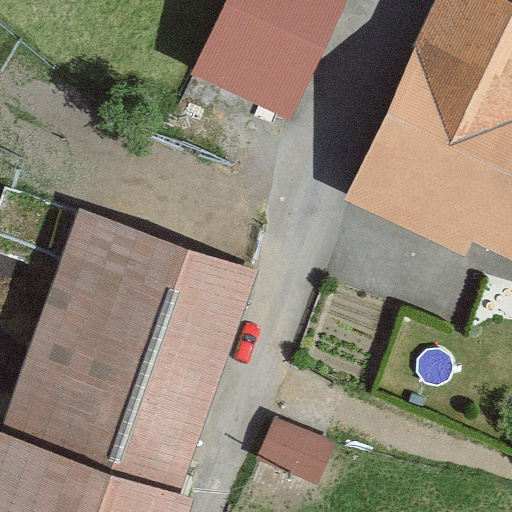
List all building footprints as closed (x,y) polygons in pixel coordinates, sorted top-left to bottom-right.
[(360,0),(238,0),(202,75),(300,123),(360,0)] [(511,0),(448,0),(366,195),(511,256),(511,0)] [(191,511),(271,268),(88,209),(20,418),(0,411),(0,511),(191,511)] [(511,293),(491,288),(480,326),(511,334),(511,293)] [(333,442),(275,421),(261,457),(319,479),(333,442)]
